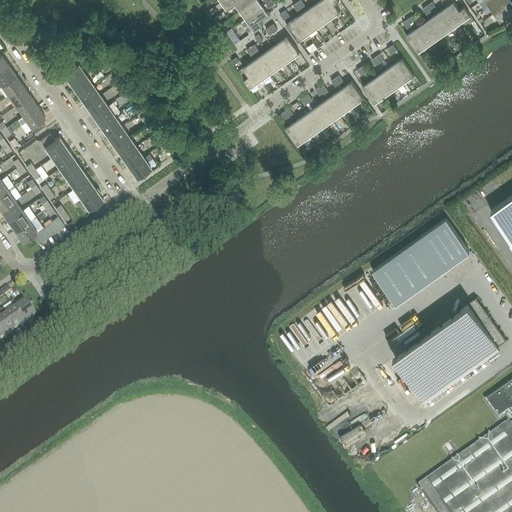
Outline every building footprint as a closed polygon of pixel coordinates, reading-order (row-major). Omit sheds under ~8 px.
[(238,0),(221,0),(221,1),(226,9),(235,3),(238,0)] [(240,10),(253,0),(238,0),(235,3),(240,10)] [(245,17),(262,5),(258,0),(253,0),(240,10),(245,17)] [(323,22),(330,17),(318,0),(311,6),(323,22)] [(334,3),(338,0),(318,0),(330,17),(340,10),(334,3)] [(464,5),(463,5),(459,9),(453,0),(445,6),(457,23),(470,14),(464,5)] [(494,13),(511,1),(510,0),(496,0),(489,5),(494,13)] [(435,6),(432,2),(432,1),(426,5),(430,10),(435,6)] [(494,13),(499,20),(508,15),(511,20),(511,19),(511,2),(511,1),(494,13)] [(297,11),(301,8),(297,2),(293,5),(297,11)] [(259,19),(268,13),(262,5),(245,17),(254,30),(263,24),(259,19)] [(430,11),(430,10),(426,5),(422,8),(426,14),(430,11)] [(315,28),(323,22),(311,6),(303,11),(315,28)] [(450,28),(457,23),(445,6),(433,15),(439,23),(444,19),(450,28)] [(279,14),(283,20),(290,15),(286,9),(279,14)] [(308,33),(315,28),(303,11),(296,16),(308,33)] [(437,37),(450,28),(444,19),(439,23),(433,15),(426,20),(437,37)] [(298,40),(308,33),(296,16),(286,23),(298,40)] [(410,23),(407,19),(403,23),(406,28),(411,25),(410,23)] [(430,42),(437,37),(426,20),(413,28),(419,37),(424,33),(430,42)] [(277,29),(273,23),(269,26),(273,32),(277,29)] [(417,51),(430,42),(424,33),(419,37),(413,28),(405,34),(417,51)] [(299,52),(293,43),(287,35),(279,40),(291,57),(299,52)] [(284,62),(291,57),(279,40),(272,45),(284,62)] [(390,54),(396,49),(392,44),(386,48),(390,54)] [(276,68),(284,62),(272,45),(264,51),(276,68)] [(251,56),(255,53),(251,47),(246,50),(251,56)] [(102,62),(106,59),(100,50),(95,53),(102,62)] [(269,73),(276,68),(264,51),(257,56),(269,73)] [(0,69),(8,64),(1,53),(0,53),(0,69)] [(262,78),(269,73),(257,56),(250,61),(262,78)] [(375,65),(380,62),(375,57),(371,59),(375,65)] [(404,81),(414,74),(402,57),(392,64),(404,81)] [(249,87),(262,78),(250,61),(242,66),(248,75),(243,78),(249,87)] [(71,84),(85,74),(78,63),(63,74),(71,84)] [(0,83),(1,85),(15,74),(8,64),(0,69),(0,83)] [(397,86),(404,81),(392,64),(384,69),(397,86)] [(389,91),(397,86),(384,69),(377,74),(389,91)] [(117,83),(121,80),(117,73),(112,76),(117,83)] [(8,95),(23,85),(15,74),(1,85),(8,95)] [(78,94),(93,84),(85,74),(71,84),(78,94)] [(382,97),(389,91),(377,74),(370,80),(382,97)] [(335,78),(339,84),(343,81),(339,75),(335,78)] [(335,87),(339,84),(335,78),(331,81),(335,87)] [(121,89),(125,86),(126,86),(121,80),(117,83),(121,89)] [(353,104),(363,97),(351,80),(341,87),(353,104)] [(374,102),(382,97),(370,80),(362,85),(374,102)] [(85,105),(100,95),(93,84),(78,94),(85,105)] [(15,105),(30,95),(23,85),(8,95),(15,105)] [(346,109),(353,104),(341,87),(334,92),(346,109)] [(339,114),(346,109),(334,92),(327,97),(339,114)] [(131,103),(135,100),(131,94),(127,97),(131,103)] [(304,97),(308,103),(312,100),(308,94),(304,97)] [(23,116),(37,105),(30,95),(15,105),(23,116)] [(93,115),(107,105),(100,95),(85,105),(93,115)] [(304,106),(308,103),(304,97),(300,100),(304,106)] [(331,120),(339,114),(327,97),(319,103),(331,120)] [(136,110),(140,107),(135,100),(131,103),(136,110)] [(324,125),(331,120),(319,103),(312,108),(324,125)] [(35,133),(45,126),(40,119),(45,116),(37,105),(23,116),(35,133)] [(100,125),(114,115),(107,105),(93,115),(100,125)] [(292,113),(289,108),(288,107),(284,110),(288,116),(292,113)] [(317,130),(324,125),(312,108),(305,113),(317,130)] [(309,135),(317,130),(305,113),(292,122),(298,130),(303,127),(309,135)] [(107,135),(122,125),(114,115),(100,125),(107,135)] [(146,124),(150,121),(146,115),(141,118),(146,124)] [(150,130),(155,127),(150,121),(146,124),(150,130)] [(297,144),(309,135),(303,127),(298,130),(292,122),(285,127),(297,144)] [(114,146),(129,135),(122,125),(107,135),(114,146)] [(2,131),(6,137),(11,134),(6,127),(2,131)] [(52,157),(66,147),(59,136),(54,139),(50,133),(40,140),(52,157)] [(122,156),(136,146),(129,135),(114,146),(122,156)] [(160,144),(164,141),(160,135),(156,138),(160,144)] [(165,151),(169,148),(164,141),(160,144),(165,151)] [(7,153),(12,150),(7,144),(3,147),(7,153)] [(129,166),(143,156),(136,146),(122,156),(129,166)] [(59,168),(74,157),(66,147),(52,157),(59,168)] [(143,156),(129,166),(137,177),(151,167),(143,156)] [(66,178),(81,167),(74,157),(59,168),(66,178)] [(16,166),(21,163),(17,158),(13,161),(16,166)] [(9,160),(1,164),(4,168),(11,164),(9,160)] [(31,172),(35,168),(31,162),(26,166),(31,172)] [(22,174),(26,171),(21,163),(16,166),(22,174)] [(73,188),(88,178),(81,167),(66,178),(73,188)] [(31,172),(35,178),(40,175),(35,168),(31,172)] [(55,173),(44,177),(47,183),(57,180),(55,173)] [(32,188),(36,185),(32,178),(27,182),(32,188)] [(81,198),(96,188),(88,178),(73,188),(81,198)] [(45,192),(50,189),(46,183),(41,186),(45,192)] [(36,194),(40,191),(41,191),(36,185),(32,188),(36,194)] [(0,208),(0,209),(15,199),(7,188),(0,193),(0,208)] [(96,188),(81,198),(88,209),(103,199),(96,188)] [(55,196),(50,189),(45,192),(50,199),(55,196)] [(511,195),(490,211),(511,241),(511,195)] [(8,219),(22,209),(15,199),(0,209),(8,219)] [(46,208),(51,205),(46,199),(41,202),(46,208)] [(60,213),(65,210),(61,204),(56,208),(60,213)] [(47,217),(55,212),(55,211),(51,205),(46,208),(43,210),(47,217)] [(15,229),(29,219),(22,209),(8,219),(15,229)] [(60,213),(65,220),(70,217),(65,210),(60,213)] [(60,228),(64,224),(58,216),(54,219),(60,228)] [(446,218),(421,235),(444,268),(454,261),(469,251),(446,218)] [(29,219),(15,229),(23,240),(37,230),(29,219)] [(55,231),(60,228),(54,219),(49,222),(55,231)] [(51,234),(55,231),(49,222),(45,225),(51,234)] [(47,237),(51,234),(45,225),(40,228),(47,237)] [(42,240),(47,237),(40,228),(36,232),(42,240)] [(38,243),(42,240),(36,232),(32,235),(38,243)] [(1,289),(4,294),(10,290),(7,285),(1,289)] [(463,309),(394,357),(425,398),(486,355),(497,346),(500,344),(506,340),(476,297),(462,307),(463,309)] [(14,307),(24,323),(35,315),(24,300),(16,306),(13,300),(9,303),(13,308),(14,307)] [(0,309),(0,310),(14,330),(24,323),(14,307),(13,308),(6,313),(2,308),(0,309)] [(0,332),(4,337),(14,330),(3,315),(0,310),(0,332)] [(511,377),(484,398),(498,418),(508,411),(511,416),(511,422),(510,424),(511,427),(511,377)] [(509,423),(418,487),(436,511),(511,511),(511,427),(510,424),(509,423)] [(403,494),(395,499),(402,511),(410,506),(403,494)]
